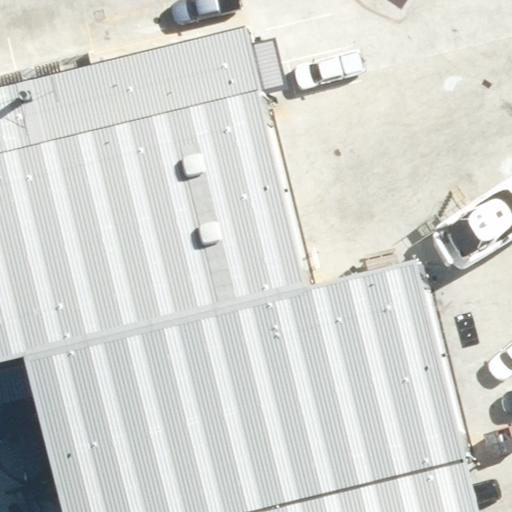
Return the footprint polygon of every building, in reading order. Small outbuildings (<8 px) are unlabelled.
[(436,0),(482,29),(499,0),(436,0)] [(0,364),(35,356),(318,285),(286,159),(255,32),(0,94),(0,364)] [(511,131),(511,125),(380,153),(398,236),(511,211),(511,131)] [(318,285),(35,356),(73,511),(242,511),(475,455),(450,356),(425,257),(318,285)] [(489,511),(475,455),(242,511),(489,511)]
